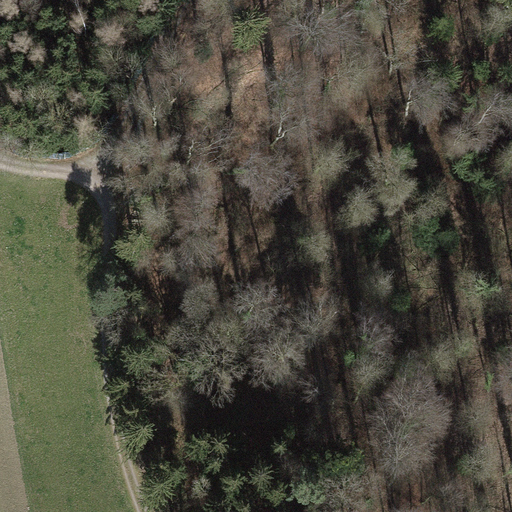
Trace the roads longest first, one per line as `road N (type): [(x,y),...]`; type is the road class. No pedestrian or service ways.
road 1 (track): [(142,511),(107,361),(91,169)]
road 2 (track): [(91,169),(170,33),(180,0)]
